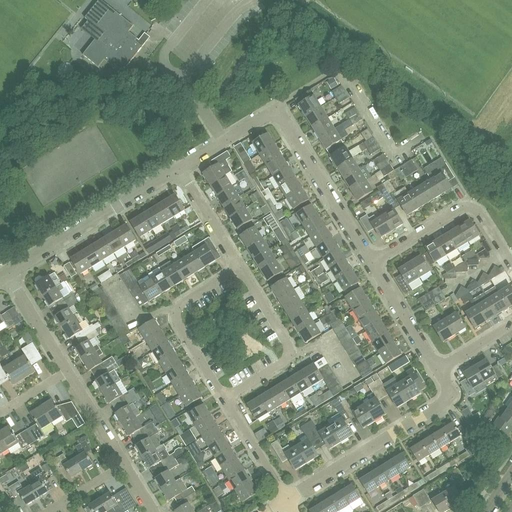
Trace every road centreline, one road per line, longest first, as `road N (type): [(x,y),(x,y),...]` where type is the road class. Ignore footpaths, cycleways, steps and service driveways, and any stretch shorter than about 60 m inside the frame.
road 1 (residential): [(288,499),(441,403),(437,367)]
road 2 (residential): [(277,109),(338,67),(394,154),(423,136)]
road 3 (residential): [(6,274),(180,169)]
road 4 (residential): [(223,397),(292,356),(241,267)]
road 5 (residential): [(371,262),(277,109)]
road 6 (residential): [(223,397),(176,310),(241,267)]
road 7 (residential): [(437,367),(371,262)]
road 8 (residential): [(288,499),(223,397)]
